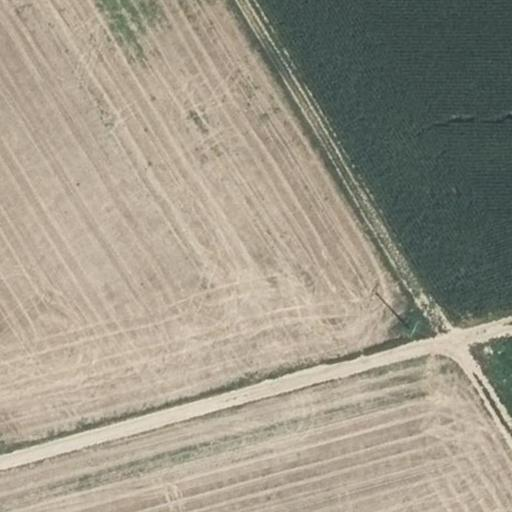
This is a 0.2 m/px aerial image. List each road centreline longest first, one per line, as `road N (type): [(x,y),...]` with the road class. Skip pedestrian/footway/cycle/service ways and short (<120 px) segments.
road 1 (track): [(0,467),(511,327)]
road 2 (track): [(236,0),(511,445)]
